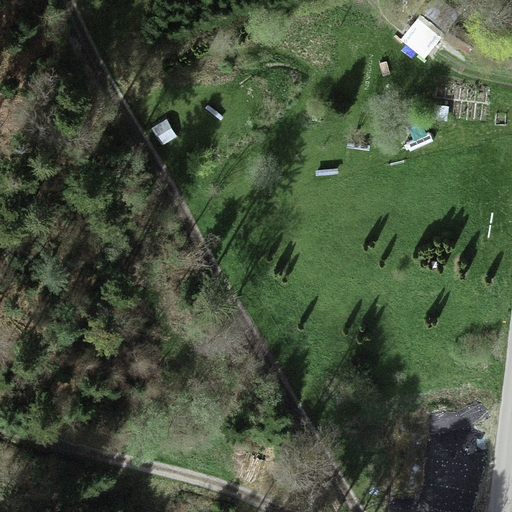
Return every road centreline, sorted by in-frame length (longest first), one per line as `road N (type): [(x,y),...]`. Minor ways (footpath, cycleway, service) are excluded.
road 1 (track): [(74,0),(108,85),(360,511)]
road 2 (track): [(0,421),(283,511)]
